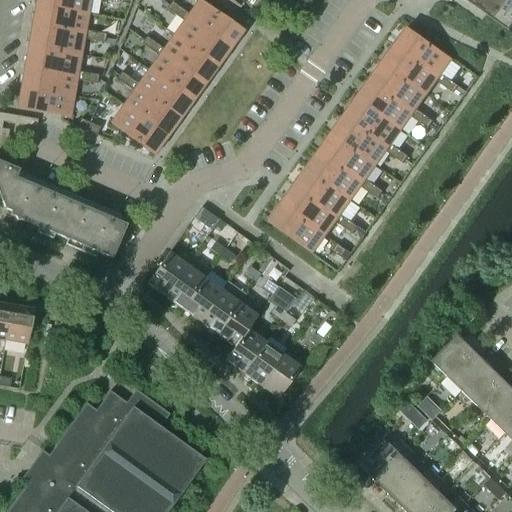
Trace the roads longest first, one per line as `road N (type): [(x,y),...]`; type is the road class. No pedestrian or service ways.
road 1 (residential): [(96,298),(192,185),(242,168),(365,0)]
road 2 (residential): [(331,511),(96,298)]
